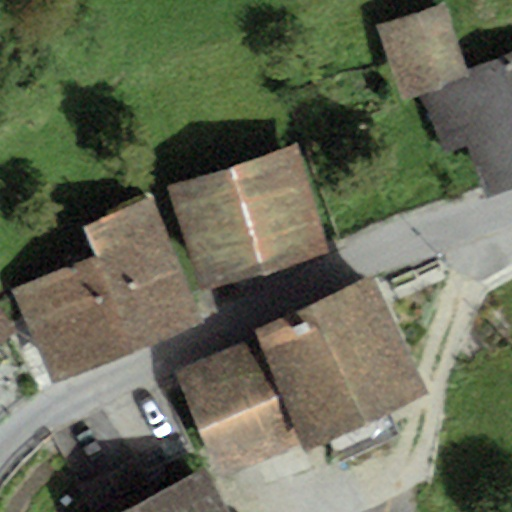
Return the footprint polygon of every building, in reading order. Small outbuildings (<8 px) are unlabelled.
[(445,4),(375,28),(402,102),(419,95),(469,74),(445,4)] [(511,57),(501,61),(511,87),(511,57)] [(511,191),(511,87),(501,61),(469,74),(419,95),(444,155),(467,146),(490,201),(511,191)] [(296,144),(167,189),(204,295),(333,251),(296,144)] [(51,386),(202,327),(151,198),(84,225),(97,259),(14,291),(51,386)] [(305,453),(427,395),(374,275),(256,328),(261,341),(301,443),(305,453)] [(0,342),(16,329),(0,309),(0,342)] [(216,477),(301,443),(261,341),(176,374),(216,477)] [(225,511),(205,471),(123,511),(225,511)]
